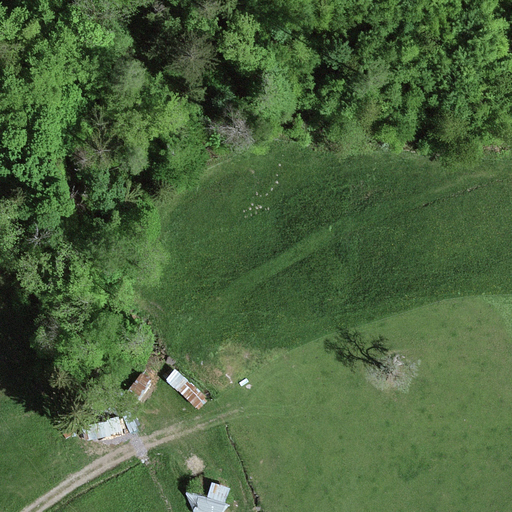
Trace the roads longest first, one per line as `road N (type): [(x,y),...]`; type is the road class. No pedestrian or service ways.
road 1 (track): [(36,511),(90,472),(240,403),(283,350)]
road 2 (track): [(511,115),(403,169)]
